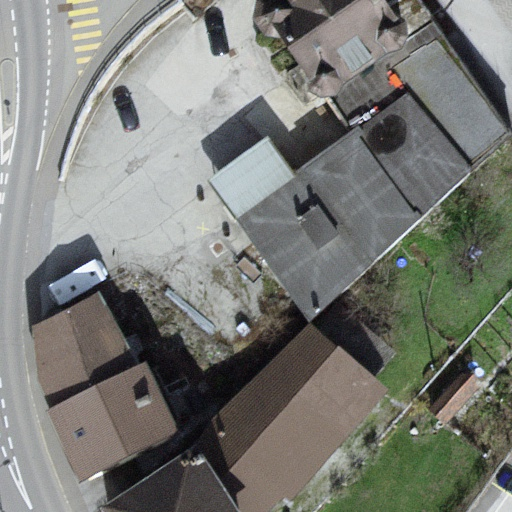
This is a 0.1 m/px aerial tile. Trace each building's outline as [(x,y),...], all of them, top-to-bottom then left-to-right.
[(416,0),(294,0),(289,4),(334,111),(445,52),(416,0)] [(404,80),(413,109),(301,186),(276,147),(217,190),(322,333),(511,147),(445,52),(404,80)] [(105,310),(38,347),(39,382),(53,423),(136,387),(105,310)] [(322,333),(206,448),(245,511),(295,511),(393,414),(322,333)] [(136,387),(53,423),(93,496),(196,451),(156,378),(136,387)] [(241,511),(212,468),(141,511),(241,511)]
